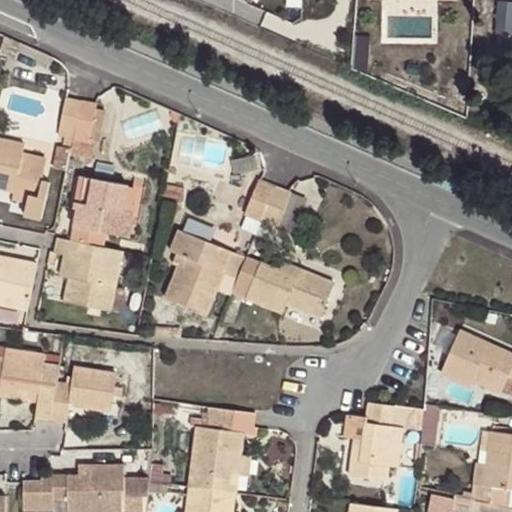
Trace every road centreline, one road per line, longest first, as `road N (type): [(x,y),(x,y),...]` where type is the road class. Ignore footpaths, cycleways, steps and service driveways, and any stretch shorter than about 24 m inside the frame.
road 1 (tertiary): [(434,199),(0,9)]
road 2 (residential): [(298,511),(310,395),(361,374),(434,199)]
